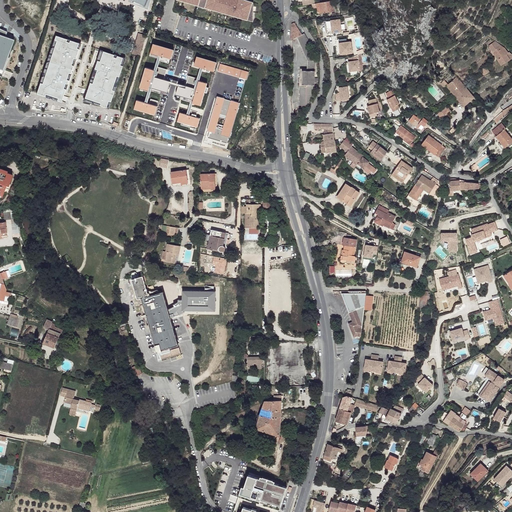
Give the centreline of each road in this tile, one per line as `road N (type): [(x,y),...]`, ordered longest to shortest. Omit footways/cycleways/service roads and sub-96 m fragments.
road 1 (residential): [(6,115),(286,170)]
road 2 (residential): [(452,174),(436,173),(357,122),(312,114),(324,61),(288,9)]
road 3 (primary): [(286,170),(328,335),(323,435)]
road 4 (residential): [(511,437),(432,422),(323,435)]
road 5 (unknown): [(126,283),(158,367),(185,369),(183,319)]
road 6 (primary): [(280,11),(286,170)]
road 7 (residential): [(0,11),(30,44),(6,115)]
